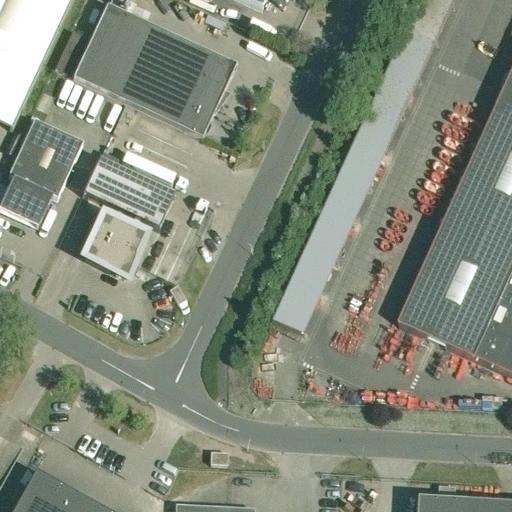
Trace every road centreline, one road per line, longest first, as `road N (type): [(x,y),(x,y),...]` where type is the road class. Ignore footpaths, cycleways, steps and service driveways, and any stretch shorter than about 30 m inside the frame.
road 1 (unclassified): [(170,403),(353,0)]
road 2 (unclassified): [(511,453),(228,431),(170,403)]
road 3 (unclassified): [(170,403),(0,303)]
